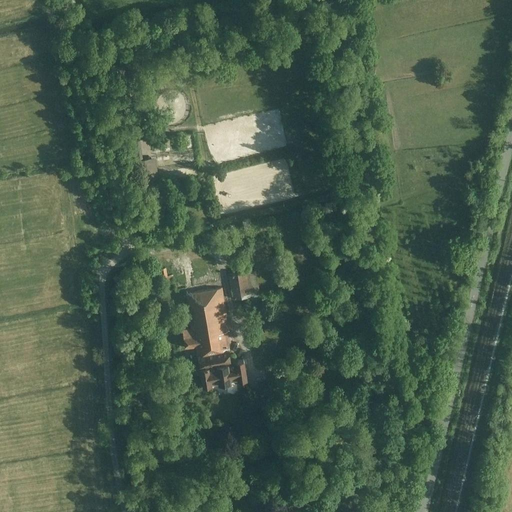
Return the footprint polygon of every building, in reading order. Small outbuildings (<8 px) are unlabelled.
[(174,266),(161,267),(162,278),(175,277),(174,266)] [(247,271),(228,274),(231,298),(250,296),(247,271)] [(225,287),(186,293),(191,327),(183,328),(186,348),(197,346),(199,356),(231,351),(228,331),(232,330),(225,287)] [(231,351),(199,356),(200,365),(233,360),(231,351)] [(233,360),(200,365),(203,386),(248,379),(245,358),(233,360)]
